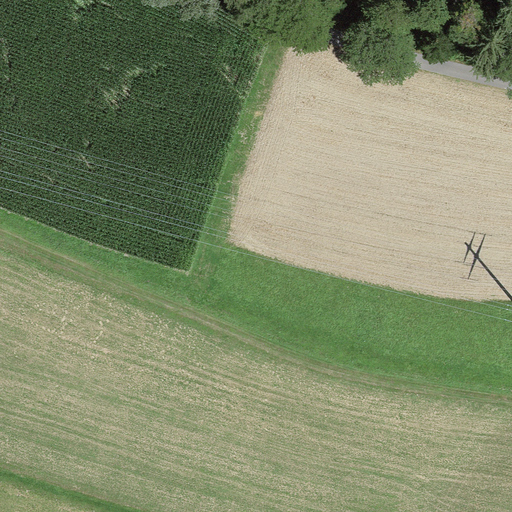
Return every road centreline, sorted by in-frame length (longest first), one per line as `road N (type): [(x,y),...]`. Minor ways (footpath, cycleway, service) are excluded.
road 1 (track): [(102,274),(353,369),(511,398)]
road 2 (unclassified): [(511,74),(372,45),(273,0)]
road 3 (track): [(1,470),(142,511)]
